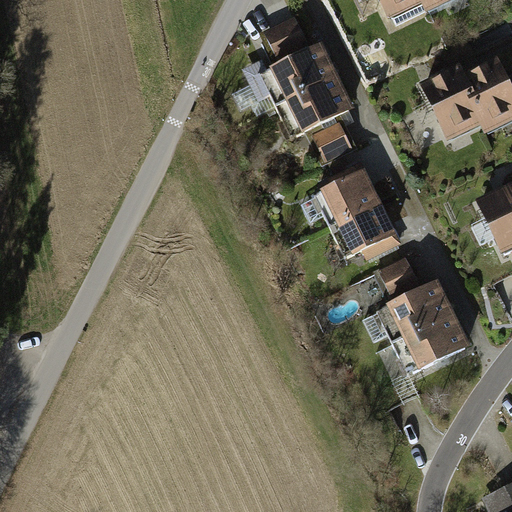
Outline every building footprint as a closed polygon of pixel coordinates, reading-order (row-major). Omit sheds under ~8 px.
[(378,0),(389,24),(423,8),(419,0),(378,0)] [(427,16),(461,0),(419,0),(423,8),(427,16)] [(271,69),(308,52),(295,23),(258,41),(271,69)] [(271,69),(258,75),(275,110),(335,81),(319,47),(308,52),(271,69)] [(486,139),(511,126),(511,87),(499,61),(466,77),(476,98),(468,102),(482,130),(486,139)] [(421,88),(449,146),(482,130),(468,102),(476,98),(466,77),(461,68),(421,88)] [(275,110),(293,148),(309,141),(354,121),(335,81),(275,110)] [(322,170),(355,154),(342,126),(309,141),(322,170)] [(381,209),(365,175),(311,201),(326,233),(381,209)] [(511,186),(477,204),(503,258),(511,253),(511,186)] [(381,209),(326,233),(342,267),(396,242),(381,209)] [(404,261),(373,277),(388,307),(420,291),(404,261)] [(373,315),(389,347),(447,317),(431,286),(420,291),(388,307),(373,315)] [(447,317),(389,347),(408,384),(466,355),(447,317)] [(487,511),(511,511),(511,486),(482,502),(487,511)]
